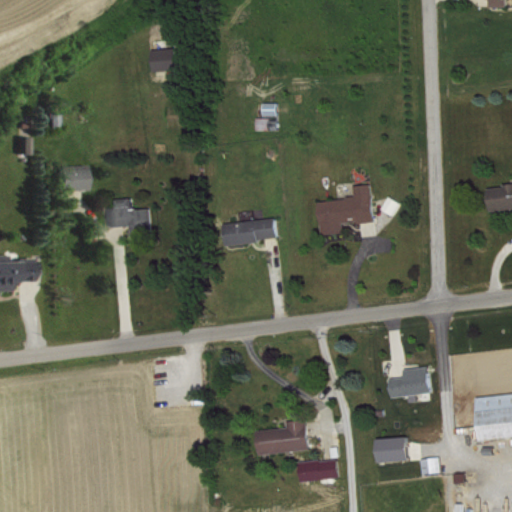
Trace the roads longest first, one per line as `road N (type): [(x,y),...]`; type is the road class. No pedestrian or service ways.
road 1 (residential): [(0,357),(511,296)]
road 2 (residential): [(438,306),(428,0)]
